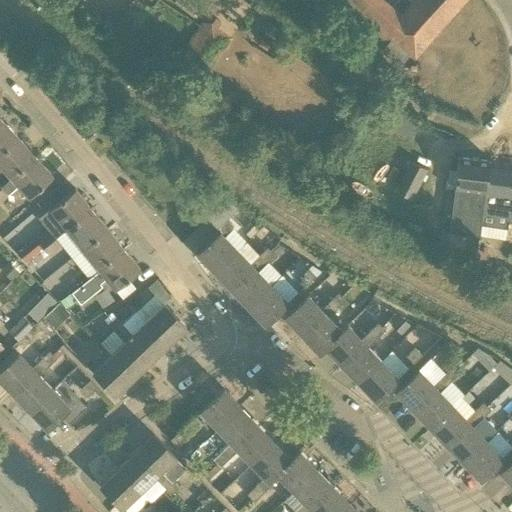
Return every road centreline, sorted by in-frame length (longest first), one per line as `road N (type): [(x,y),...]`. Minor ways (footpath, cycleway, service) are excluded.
road 1 (residential): [(0,64),(200,285),(225,339)]
road 2 (residential): [(225,339),(248,345),(461,511)]
road 3 (residential): [(8,498),(225,339)]
